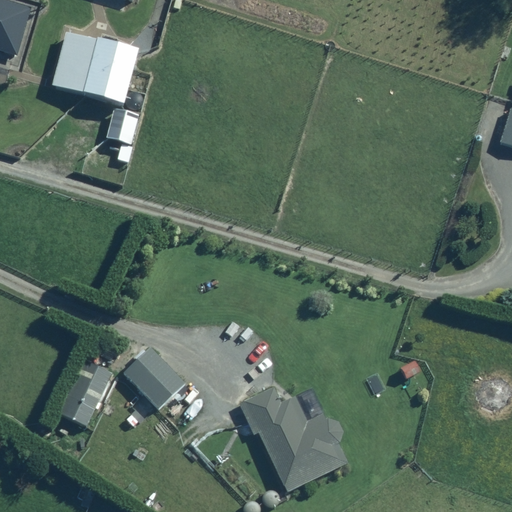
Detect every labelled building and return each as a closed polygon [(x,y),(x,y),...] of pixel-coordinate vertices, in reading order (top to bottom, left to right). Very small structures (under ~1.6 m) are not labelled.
[(0,57),(12,61),(27,10),(0,2),(0,57)] [(59,34),(42,87),(116,111),(133,58),(59,34)] [(511,113),(506,111),(493,144),(511,150),(511,113)] [(112,112),(101,141),(125,151),(137,121),(112,112)] [(182,385),(145,349),(120,375),(143,398),(133,407),(145,418),(154,409),(157,411),(182,385)] [(82,365),(56,418),(82,431),(108,378),(82,365)] [(275,390),(234,409),(248,438),(251,437),(282,497),(342,467),(333,446),(341,442),(332,418),(317,424),(315,418),(301,423),(291,400),(280,404),(275,390)]
